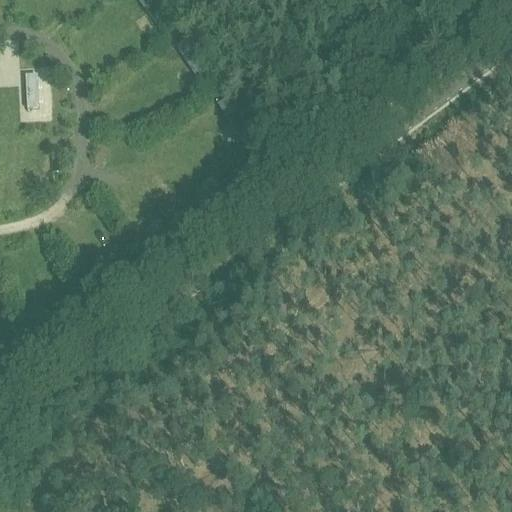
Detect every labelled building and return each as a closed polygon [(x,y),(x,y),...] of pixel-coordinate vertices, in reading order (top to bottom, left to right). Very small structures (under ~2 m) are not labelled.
[(155,0),(137,0),(159,28),(171,19),(155,0)] [(188,39),(175,48),(201,86),(214,77),(188,39)] [(228,96),(217,102),(242,142),(252,136),(228,96)] [(207,197),(217,210),(247,184),(236,172),(207,197)] [(192,226),(184,215),(151,239),(159,251),(192,226)] [(126,259),(94,283),(103,295),(135,271),(126,259)] [(66,299),(35,325),(48,342),(79,315),(66,299)] [(7,342),(0,347),(0,369),(18,355),(7,342)]
